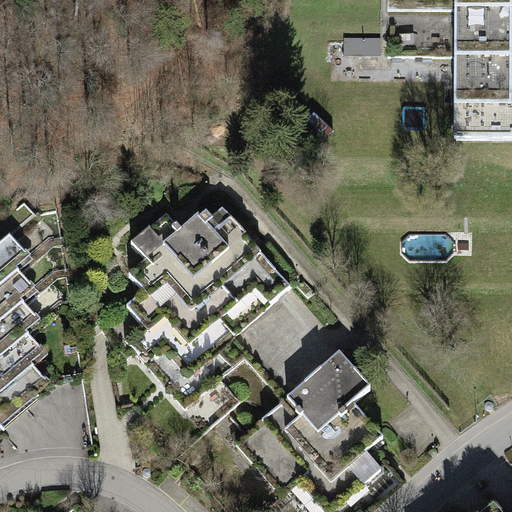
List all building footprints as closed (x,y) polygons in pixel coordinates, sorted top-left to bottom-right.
[(511,0),(455,0),(454,139),(511,139),(511,102),(511,0)] [(381,39),(345,39),(345,59),(381,60),(381,39)] [(0,246),(4,243),(19,229),(20,230),(35,217),(36,218),(43,211),(31,198),(0,225),(0,246)] [(181,233),(164,248),(209,301),(261,255),(223,211),(212,221),(207,215),(201,220),(199,217),(181,233)] [(146,263),(192,316),(209,301),(164,248),(181,233),(167,216),(132,246),(146,263)] [(0,282),(9,275),(8,274),(21,262),(4,243),(0,246),(0,282)] [(192,316),(175,330),(205,364),(220,351),(290,289),(261,255),(209,301),(192,316)] [(144,295),(175,330),(192,316),(146,263),(129,278),(144,295)] [(0,317),(14,305),(13,305),(26,294),(9,275),(0,282),(0,317)] [(144,295),(127,309),(188,379),(205,364),(175,330),(144,295)] [(0,427),(0,428),(43,390),(24,368),(36,357),(19,337),(31,325),(14,305),(0,317),(0,427)] [(102,331),(128,360),(135,353),(185,410),(235,368),(220,351),(205,364),(188,379),(127,309),(102,331)] [(271,416),(302,451),(354,405),(371,390),(340,355),(271,416)] [(354,405),(302,451),(316,468),(331,485),(366,454),(383,439),(354,405)] [(271,416),(237,445),(282,497),(299,483),(316,468),(302,451),(271,416)] [(316,468),(299,483),(325,511),(333,511),(381,471),(366,454),(331,485),(316,468)]
